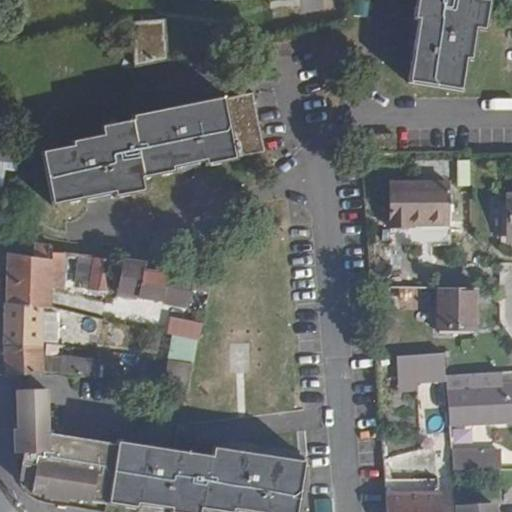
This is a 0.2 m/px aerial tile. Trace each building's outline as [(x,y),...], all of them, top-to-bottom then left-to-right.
[(482,34),(488,0),(485,0),(416,0),(413,22),(419,24),(416,44),(473,40),(475,32),(482,34)] [(469,63),(473,40),(416,44),(408,83),(458,94),(464,62),(469,63)] [(265,153),(253,93),(226,98),(225,96),(135,113),(141,169),(143,178),(174,172),(174,168),(204,163),(204,167),(237,161),(237,158),(265,153)] [(143,178),(141,169),(135,113),(131,113),(132,120),(102,126),(103,133),(71,139),(71,145),(42,150),(53,205),(114,194),(115,199),(146,193),(143,178)] [(394,157),(395,136),(374,136),(374,157),(394,157)] [(0,162),(12,164),(15,149),(0,146),(0,162)] [(443,225),(443,186),(395,186),(395,231),(405,231),(405,225),(443,225)] [(53,311),(54,273),(64,273),(65,256),(45,254),(44,260),(9,255),(7,285),(7,303),(43,309),(53,311)] [(106,294),(110,262),(78,258),(77,284),(92,284),(91,293),(106,294)] [(197,339),(209,283),(144,273),(144,266),(121,263),(116,297),(187,308),(182,336),(197,339)] [(473,331),(474,291),(439,290),(438,331),(473,331)] [(41,349),(43,309),(7,303),(7,345),(41,349)] [(191,364),(197,339),(182,336),(174,334),(171,353),(178,354),(176,362),(191,364)] [(44,374),(41,349),(7,345),(9,375),(44,374)] [(442,374),(440,357),(410,358),(410,378),(442,377),(442,374)] [(109,381),(111,364),(66,359),(65,376),(109,381)] [(185,389),(191,364),(176,362),(171,362),(166,387),(185,389)] [(511,410),(511,383),(465,388),(464,374),(442,374),(442,377),(445,416),(511,410)] [(111,506),(121,446),(54,435),(50,389),(18,388),(22,425),(18,425),(20,450),(33,452),(33,458),(27,456),(25,473),(27,475),(27,477),(37,479),(36,493),(50,496),(50,499),(72,503),(73,499),(111,506)] [(153,455),(158,446),(122,440),(121,446),(111,506),(114,506),(124,451),(153,455)] [(295,511),(305,460),(212,447),(210,453),(158,446),(153,455),(124,451),(114,506),(139,509),(140,505),(168,510),(168,511),(202,511),(203,511),(211,511),(232,511),(240,511),(295,511)] [(457,470),(455,451),(448,451),(450,469),(457,470)] [(511,471),(511,454),(489,453),(489,471),(511,471)] [(436,511),(435,491),(385,495),(386,511),(436,511)] [(318,503),(318,511),(334,511),(334,502),(318,503)]
